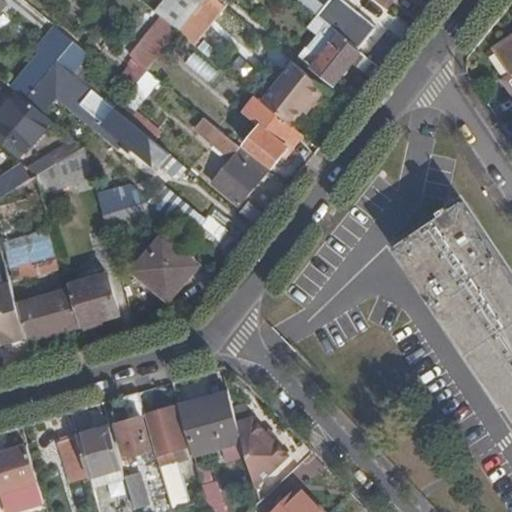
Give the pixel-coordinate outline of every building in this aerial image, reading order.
[(199,10),(207,0),(166,0),(157,12),(172,25),(181,31),(199,10)] [(225,3),(220,0),(207,0),(199,10),(214,22),(227,5),(225,3)] [(321,0),(300,0),(318,14),(326,4),(321,0)] [(338,0),(337,1),(357,18),(373,30),(374,31),(384,18),(362,0),(338,0)] [(348,30),(343,35),(358,48),(373,30),(357,18),(348,30)] [(334,28),(328,23),(308,46),(321,57),(313,66),(335,84),(353,63),(373,81),(382,68),(358,48),(343,35),(334,28)] [(339,23),(334,28),(343,35),(348,30),(339,23)] [(149,70),(181,31),(172,25),(141,63),(149,70)] [(74,72),(90,53),(58,27),(42,46),(46,49),(59,60),(74,72)] [(511,77),(510,79),(511,82),(511,40),(501,48),(511,65),(511,77)] [(321,57),(308,46),(300,56),(313,66),(321,57)] [(46,49),(14,88),(20,92),(27,98),(59,60),(46,49)] [(319,108),(333,92),(297,63),(266,102),(296,127),(303,119),(315,104),(319,108)] [(160,79),(149,70),(133,89),(118,108),(156,140),(163,133),(135,110),(160,79)] [(156,140),(118,108),(114,105),(106,98),(76,74),(67,86),(84,100),(81,104),(104,122),(99,127),(113,138),(117,133),(159,169),(171,153),(156,140)] [(119,82),(106,98),(114,105),(127,88),(119,82)] [(27,98),(20,92),(0,116),(0,126),(28,152),(54,121),(27,98)] [(275,166),(303,132),(296,127),(266,102),(261,97),(247,113),(263,127),(248,145),(275,166)] [(308,122),(319,108),(315,104),(303,119),(308,122)] [(28,152),(0,126),(0,142),(21,160),(28,152)] [(241,204),(270,170),(216,126),(208,136),(234,158),(215,182),(241,204)] [(57,164),(85,146),(77,140),(51,155),(57,164)] [(43,190),(94,178),(85,146),(57,164),(39,175),(43,190)] [(30,167),(39,175),(57,164),(51,155),(30,167)] [(24,162),(2,175),(10,189),(32,177),(24,162)] [(0,227),(49,209),(43,190),(39,175),(22,185),(31,196),(0,205),(0,227)] [(152,201),(104,215),(109,232),(168,215),(152,201)] [(259,225),(267,215),(250,202),(242,211),(259,225)] [(470,234),(478,229),(463,207),(455,212),(470,234)] [(438,248),(411,266),(448,321),(492,386),(511,416),(511,280),(478,229),(470,234),(455,212),(453,213),(450,210),(442,215),(445,219),(427,232),(438,248)] [(196,221),(187,231),(211,250),(219,240),(196,221)] [(15,279),(61,271),(53,229),(7,238),(15,279)] [(400,249),(411,266),(438,248),(427,232),(400,249)] [(140,270),(170,296),(196,264),(165,239),(140,270)] [(72,291),(82,327),(121,316),(110,276),(71,287),(72,291)] [(6,285),(0,287),(0,347),(22,341),(6,285)] [(29,341),(82,327),(72,291),(18,305),(27,335),(29,341)] [(147,417),(140,393),(127,397),(132,417),(136,416),(139,419),(118,425),(128,458),(153,450),(144,418),(147,417)] [(231,397),(231,393),(181,407),(182,411),(231,397)] [(182,411),(196,458),(244,443),(235,408),(231,397),(182,411)] [(244,443),(257,487),(291,455),(254,416),(235,408),(244,443)] [(147,417),(171,500),(184,496),(171,452),(187,447),(176,409),(147,417)] [(114,434),(112,427),(97,431),(100,438),(114,434)] [(86,462),(90,477),(124,467),(114,434),(100,438),(97,431),(79,437),(79,438),(86,462)] [(86,462),(79,438),(60,444),(67,468),(86,462)] [(29,486),(40,483),(30,446),(0,455),(0,474),(5,493),(22,489),(24,494),(31,492),(29,486)] [(126,478),(133,500),(147,496),(141,474),(126,478)] [(227,511),(219,482),(205,486),(212,511),(227,511)] [(321,511),(299,489),(274,511),(321,511)]
